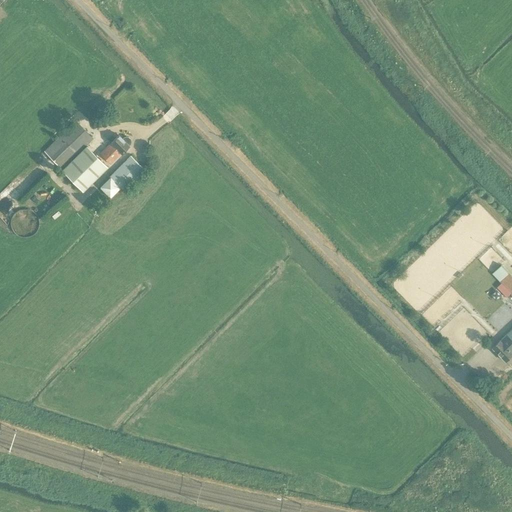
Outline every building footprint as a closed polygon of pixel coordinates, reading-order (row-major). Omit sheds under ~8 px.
[(62,169),(87,145),(93,139),(75,120),(43,150),(62,169)] [(124,137),(123,138),(119,134),(100,153),(111,164),(130,145),(129,145),(131,144),(131,141),(131,139),(129,137),(127,136),(124,137)] [(62,169),(84,191),(109,167),(87,145),(62,169)] [(113,173),(109,176),(121,188),(124,191),(128,188),(145,170),(130,155),(113,173)] [(37,226),(38,224),(38,222),(37,219),(36,217),(34,214),(32,212),(30,211),(25,210),(23,210),(20,211),(18,212),(15,213),(13,215),(12,218),(11,221),(10,223),(10,226),(11,229),(12,231),(14,233),(15,234),(18,236),(20,237),(23,237),(25,237),(28,237),(31,236),(33,234),(35,231),(37,229),(37,226)] [(511,294),(511,293),(511,276),(501,265),(492,273),(511,294)] [(511,327),(492,348),(504,361),(511,353),(511,352),(511,327)]
